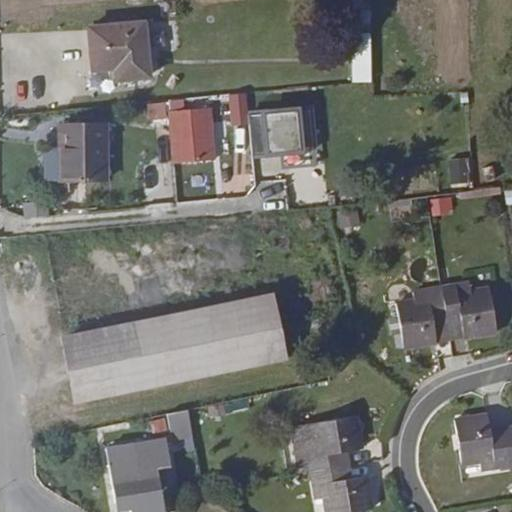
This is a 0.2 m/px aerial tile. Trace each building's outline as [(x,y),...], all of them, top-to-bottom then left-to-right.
[(114,86),(147,82),(141,28),(84,34),(90,75),(113,73),(114,86)] [(179,155),(210,150),(204,110),(175,114),(179,155)] [(306,110),(245,117),(250,157),(311,150),(306,110)] [(65,180),(110,175),(104,123),(59,128),(65,180)] [(385,205),(407,202),(406,196),(384,198),(385,205)] [(339,224),(357,222),(355,206),(337,209),(339,224)] [(487,289),(467,292),(466,285),(438,290),(411,294),(412,302),(395,305),(397,320),(399,335),(401,349),(431,344),(428,320),(443,318),(457,316),(461,339),(493,334),(487,289)] [(78,404),(281,363),(270,304),(67,344),(78,404)] [(431,344),(446,342),(461,339),(457,316),(443,318),(428,320),(431,344)] [(388,321),(390,336),(399,335),(397,320),(388,321)] [(189,408),(167,409),(169,437),(190,436),(189,408)] [(511,438),(488,442),(485,419),(452,424),(459,467),(475,465),(476,473),(511,466),(511,438)] [(345,455),(358,453),(353,421),(287,433),(295,477),(309,475),(313,503),(322,502),(323,511),(367,511),(363,482),(350,484),(340,485),(338,470),(336,457),(345,455)] [(162,445),(131,450),(135,474),(153,471),(165,469),(162,445)] [(158,511),(153,471),(135,474),(131,450),(103,454),(110,498),(124,496),(125,505),(126,511),(158,511)] [(338,470),(347,469),(345,455),(336,457),(338,470)] [(350,484),(347,469),(338,470),(340,485),(350,484)] [(110,498),(111,508),(125,505),(124,496),(110,498)]
